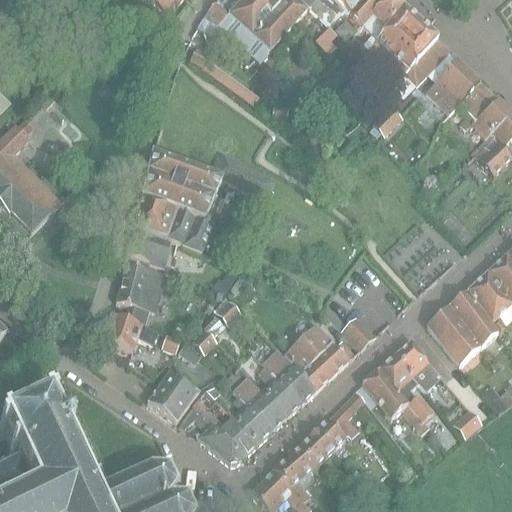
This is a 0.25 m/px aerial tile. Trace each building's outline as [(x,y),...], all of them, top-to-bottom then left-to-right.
[(0,0),(0,9),(3,12),(14,0),(0,0)] [(146,0),(163,15),(173,4),(178,9),(185,0),(146,0)] [(306,15),(307,13),(308,12),(311,15),(320,6),(325,0),(234,0),(239,4),(227,17),(215,6),(207,15),(220,27),(228,18),(257,43),(270,55),(306,15)] [(327,33),(343,16),(359,0),(325,0),(320,6),(311,15),(308,12),(307,13),(327,33)] [(387,0),(359,0),(343,16),(347,20),(348,19),(356,26),(353,29),(357,33),(361,29),(366,23),(389,1),(387,0)] [(372,39),(362,49),(367,54),(375,45),(402,13),(389,1),(366,23),(361,29),(372,39)] [(402,13),(375,45),(394,62),(389,67),(403,80),(415,68),(427,79),(449,56),(436,44),(402,13)] [(220,27),(218,29),(260,67),(270,55),(257,43),(228,18),(220,27)] [(361,62),(367,54),(362,49),(361,48),(353,55),(361,62)] [(195,52),(188,64),(201,72),(207,60),(195,52)] [(463,113),(485,91),(457,64),(426,96),(449,119),(459,109),(463,113)] [(389,105),(397,96),(391,91),(383,99),(389,105)] [(511,117),(485,91),(463,113),(469,119),(460,128),(465,134),(472,128),(484,143),(487,141),(511,118),(511,117)] [(270,121),(285,124),(287,112),(273,109),(270,121)] [(383,142),(401,123),(389,111),(371,129),(383,142)] [(511,118),(487,141),(490,144),(494,141),(499,146),(489,156),(484,151),(473,161),(492,181),(511,162),(502,152),(511,142),(511,118)] [(0,211),(8,220),(9,219),(30,239),(52,217),(51,216),(60,208),(12,160),(28,144),(24,140),(33,132),(24,123),(15,131),(14,130),(0,144),(0,211)] [(167,244),(182,251),(201,258),(213,230),(203,226),(221,185),(263,207),(274,188),(223,161),(217,173),(210,169),(205,178),(187,171),(152,159),(134,233),(167,244)] [(163,273),(169,248),(132,236),(126,260),(163,273)] [(511,266),(506,259),(486,278),(511,309),(511,266)] [(128,311),(125,324),(143,331),(147,316),(154,318),(164,280),(125,270),(116,308),(128,311)] [(223,275),(210,295),(224,301),(237,283),(223,275)] [(486,278),(466,296),(474,306),(498,338),(499,340),(507,333),(497,322),(511,309),(486,278)] [(466,296),(448,311),(481,352),(498,338),(474,306),(466,296)] [(227,330),(240,318),(229,306),(216,318),(227,330)] [(481,352),(448,311),(426,331),(459,371),(481,352)] [(155,336),(143,331),(125,324),(112,319),(102,346),(131,357),(136,344),(150,350),(155,336)] [(359,355),(374,341),(356,324),(346,333),(341,338),(359,355)] [(284,360),(315,397),(347,366),(315,330),(284,360)] [(203,360),(216,347),(204,335),(192,348),(203,360)] [(160,353),(174,358),(179,343),(165,338),(160,353)] [(425,375),(428,378),(426,379),(434,387),(441,382),(410,347),(395,361),(414,384),(425,375)] [(265,371),(300,410),(315,397),(284,360),(278,354),(263,369),(265,371)] [(395,361),(378,376),(414,417),(421,412),(410,398),(408,399),(403,393),(414,384),(395,361)] [(170,364),(165,371),(170,374),(175,367),(170,364)] [(300,410),(265,371),(257,378),(265,386),(267,384),(270,388),(261,397),(286,424),(300,410)] [(414,417),(378,376),(362,391),(390,425),(401,415),(417,434),(423,428),(414,417)] [(176,428),(200,394),(194,390),(192,394),(168,378),(147,408),(176,428)] [(233,396),(271,437),(286,424),(261,397),(247,382),(233,396)] [(489,389),(480,398),(497,418),(511,406),(511,402),(506,395),(498,400),(489,389)] [(204,395),(212,404),(219,398),(213,392),(204,395)] [(271,437),(233,396),(237,402),(235,404),(238,407),(236,409),(241,415),(232,424),(257,451),(271,437)] [(364,406),(355,396),(328,423),(346,441),(349,445),(358,436),(346,425),(364,406)] [(242,464),(257,451),(232,424),(222,433),(220,430),(221,428),(215,422),(197,404),(193,410),(242,464)] [(190,511),(187,504),(190,500),(186,498),(183,502),(172,500),(175,493),(181,494),(180,490),(175,490),(168,476),(172,471),(168,469),(165,473),(151,472),(148,467),(145,469),(147,474),(131,482),(129,477),(125,479),(128,484),(114,490),(112,485),(108,487),(106,483),(99,487),(92,490),(94,493),(89,495),(92,500),(89,502),(64,449),(71,446),(65,434),(58,437),(49,418),(56,415),(54,411),(47,414),(44,408),(41,409),(44,416),(6,433),(3,427),(0,428),(0,431),(2,435),(0,436),(0,439),(3,438),(14,462),(9,464),(11,467),(15,465),(18,470),(2,477),(0,473),(0,511),(190,511)] [(235,470),(242,464),(193,410),(178,431),(183,434),(193,425),(205,436),(195,445),(229,471),(235,470)] [(464,440),(479,427),(468,415),(454,428),(464,440)] [(297,453),(314,472),(346,441),(328,423),(297,453)] [(314,472),(297,453),(273,476),(302,508),(309,501),(295,487),(314,472)] [(262,511),(276,511),(285,503),(293,511),(305,511),(302,508),(273,476),(250,499),(262,511)]
